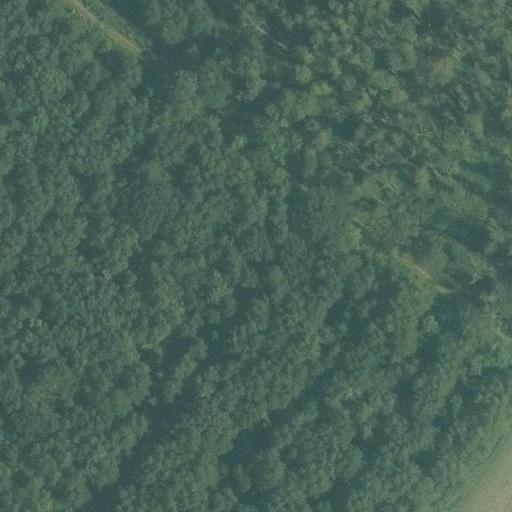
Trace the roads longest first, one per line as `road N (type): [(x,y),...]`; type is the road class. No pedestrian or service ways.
road 1 (track): [(73,0),(511,346)]
road 2 (track): [(27,511),(273,155)]
road 3 (track): [(94,511),(324,195)]
